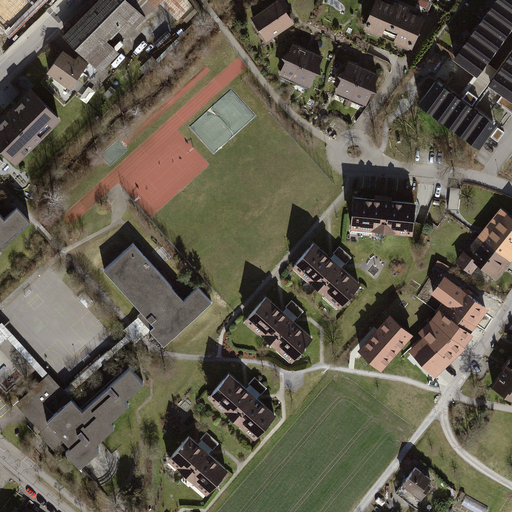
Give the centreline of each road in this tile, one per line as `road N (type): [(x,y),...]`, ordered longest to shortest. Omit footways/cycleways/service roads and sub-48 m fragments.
road 1 (track): [(356,511),(449,395)]
road 2 (residential): [(511,189),(366,157)]
road 3 (track): [(449,395),(442,414),(447,434),(474,464),(511,485)]
